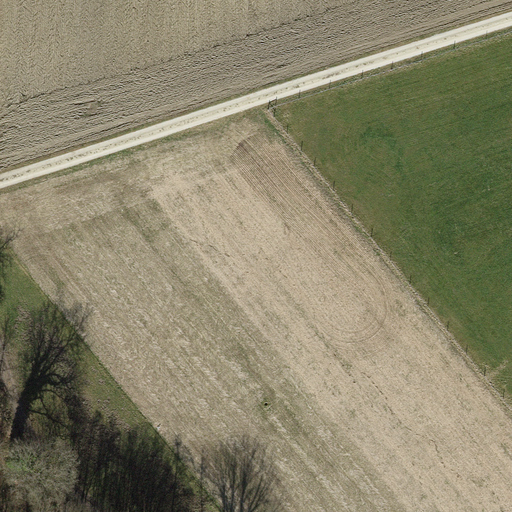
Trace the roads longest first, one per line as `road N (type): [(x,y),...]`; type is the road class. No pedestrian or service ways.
road 1 (track): [(0,189),(511,23)]
road 2 (track): [(111,511),(51,462),(13,382),(0,328)]
